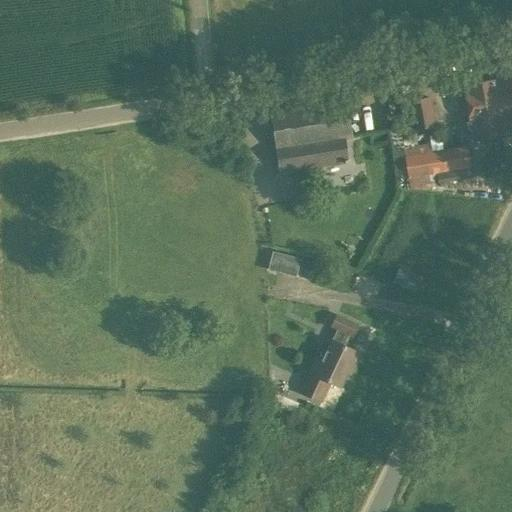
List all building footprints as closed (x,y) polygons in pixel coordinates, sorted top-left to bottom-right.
[(506,134),(504,124),(511,122),(511,77),(511,78),(509,66),(487,70),(489,81),(462,86),(472,140),(506,134)] [(415,96),(419,126),(435,124),(431,94),(415,96)] [(348,163),(344,139),(351,138),(345,101),(270,113),(280,174),(348,163)] [(438,183),(471,177),(467,146),(431,152),(429,144),(392,151),(396,181),(407,180),(409,188),(436,186),(435,176),(437,175),(438,183)] [(504,166),(511,170),(511,155),(503,151),(504,166)] [(281,254),(276,272),(295,277),(300,258),(281,254)] [(394,280),(414,292),(421,278),(401,267),(394,280)] [(357,367),(363,355),(348,348),(354,337),(356,338),(362,326),(341,316),(335,328),(341,330),(335,342),(325,361),(320,358),(303,392),(323,402),(333,383),(342,388),(354,366),(357,367)]
